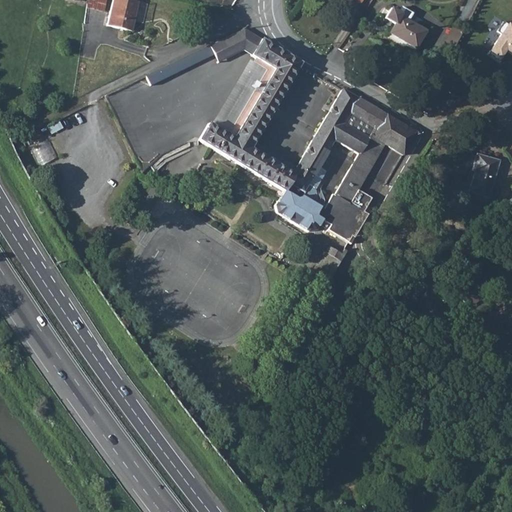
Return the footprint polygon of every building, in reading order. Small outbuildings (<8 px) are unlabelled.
[(88,0),(87,7),(103,11),(104,0),(88,0)] [(135,2),(127,0),(112,0),(106,26),(130,31),(133,22),(130,21),(135,2)] [(396,12),(391,8),(385,18),(395,24),(389,33),(415,48),(425,31),(405,20),(410,12),(399,6),(396,12)] [(511,23),(510,27),(502,22),(496,32),(500,35),(487,55),(499,63),(507,52),(511,55),(511,23)] [(453,49),(462,31),(453,26),(444,44),(453,49)] [(243,29),(209,46),(213,55),(217,63),(243,50),(251,56),(261,40),(244,30),(243,29)] [(303,192),(307,185),(309,181),(334,140),(358,154),(342,181),(357,190),(384,144),(402,155),(415,134),(415,132),(343,89),(342,89),(295,168),(291,174),(249,149),(252,143),(299,64),(299,63),(261,40),(251,56),(255,58),(274,69),(233,139),(210,125),(207,124),(197,140),(283,191),(288,183),(303,192)] [(209,46),(144,77),(149,86),(213,55),(209,46)] [(274,69),(255,58),(253,62),(249,59),(210,125),(233,139),(274,69)] [(51,139),(33,148),(41,166),(59,157),(51,139)] [(291,174),(295,168),(252,143),(249,149),(291,174)] [(488,198),(498,161),(476,154),(471,170),(474,171),(468,192),(488,198)] [(357,190),(342,181),(333,196),(331,195),(325,206),(317,201),(315,205),(322,209),(323,216),(321,221),(325,223),(329,226),(326,231),(349,245),(367,215),(362,212),(370,198),(357,190)] [(283,191),(274,206),(276,213),(308,232),(315,230),(321,221),(323,216),(322,209),(315,205),(317,201),(314,190),(307,185),(303,192),(288,183),(283,191)] [(406,240),(414,248),(419,243),(421,242),(413,233),(406,240)] [(339,262),(343,256),(328,247),(325,253),(339,262)] [(318,266),(315,264),(306,278),(323,289),(339,262),(325,253),(318,266)] [(468,308),(485,296),(476,285),(459,297),(468,308)]
